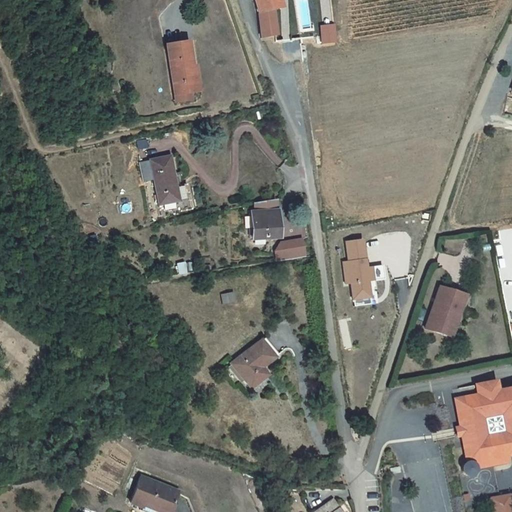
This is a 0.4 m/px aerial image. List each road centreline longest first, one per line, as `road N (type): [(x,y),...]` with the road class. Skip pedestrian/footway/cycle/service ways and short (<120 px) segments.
road 1 (residential): [(241,0),(303,158),(352,471)]
road 2 (residential): [(352,471),(510,33)]
road 3 (track): [(284,98),(48,150),(36,146),(0,54)]
road 4 (track): [(475,118),(454,222),(511,223)]
